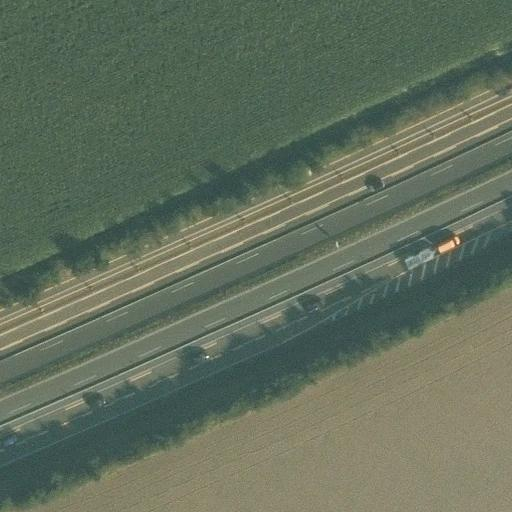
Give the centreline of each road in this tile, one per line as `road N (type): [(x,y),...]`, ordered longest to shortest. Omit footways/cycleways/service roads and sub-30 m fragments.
road 1 (motorway): [(511,128),(281,240),(0,357)]
road 2 (motorway): [(0,422),(511,196)]
